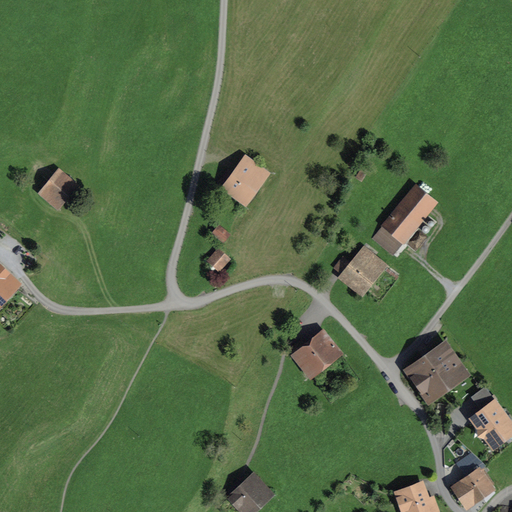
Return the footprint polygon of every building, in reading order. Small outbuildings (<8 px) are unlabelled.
[(264,171),(247,159),(235,175),(228,170),(220,181),(227,186),(225,189),(242,201),(264,171)] [(56,206),(73,186),(57,173),(41,193),(56,206)] [(415,188),(374,238),(391,252),(432,203),(415,188)] [(214,233),(223,241),(228,234),(219,227),(214,233)] [(342,279),(359,292),(382,263),(372,255),(373,253),(367,248),(353,265),(343,257),(335,268),(345,276),(342,279)] [(218,252),(211,260),(219,267),(226,259),(218,252)] [(0,299),(17,282),(0,265),(0,304),(1,304),(0,303),(0,299)] [(305,347),(300,341),(290,349),(294,354),(298,351),(302,356),(298,358),(310,373),(337,352),(323,333),(305,347)] [(410,370),(428,396),(463,372),(444,346),(410,370)] [(511,429),(494,405),(497,403),(485,387),(473,396),(483,409),(482,410),(482,414),(475,419),(493,443),(511,429)] [(487,501),(495,493),(477,468),(460,480),(462,482),(456,486),(468,503),(481,494),(487,501)] [(232,496),(246,511),(247,511),(267,494),(257,484),(261,480),(255,475),(232,496)] [(412,486),(396,492),(403,511),(431,511),(437,510),(433,498),(426,501),(419,483),(412,485),(412,486)]
